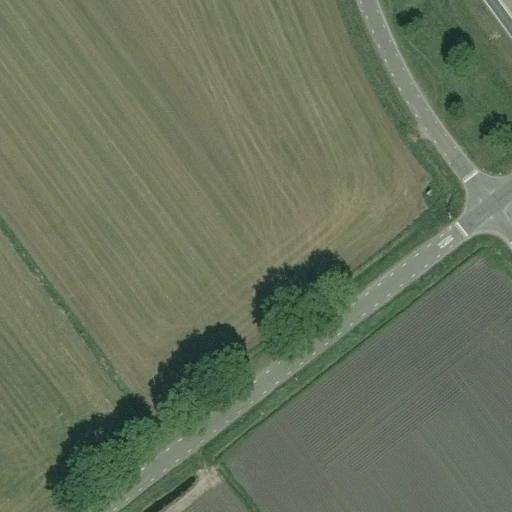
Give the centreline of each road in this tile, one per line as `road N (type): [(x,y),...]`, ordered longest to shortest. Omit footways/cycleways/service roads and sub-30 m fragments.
road 1 (unclassified): [(98,511),(491,205)]
road 2 (unclassified): [(491,205),(419,108),(365,0)]
